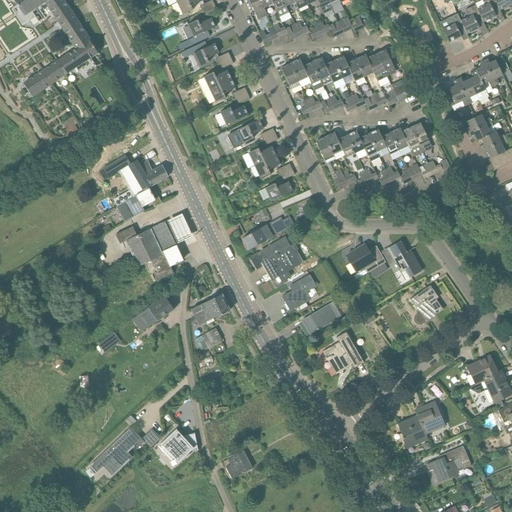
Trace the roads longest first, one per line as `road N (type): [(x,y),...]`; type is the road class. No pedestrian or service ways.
road 1 (residential): [(488,317),(423,229),(338,222),(287,123)]
road 2 (unclassified): [(230,511),(199,430),(181,325),(189,269),(216,251)]
road 3 (secondary): [(216,251),(99,0)]
road 4 (residential): [(339,427),(488,317)]
road 5 (secondary): [(281,370),(216,251)]
road 6 (residential): [(287,123),(399,115),(420,106)]
road 7 (residential): [(254,50),(354,45),(385,31)]
